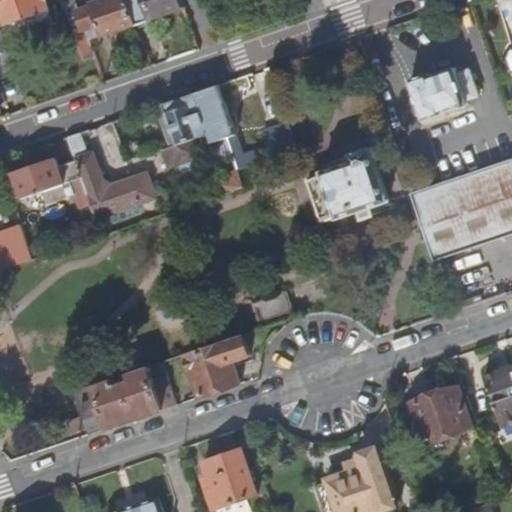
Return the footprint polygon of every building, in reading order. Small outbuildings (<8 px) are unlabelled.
[(47,0),(0,0),(8,21),(9,21),(49,7),(50,6),(47,0)] [(76,0),(62,0),(66,12),(74,9),(77,17),(81,28),(75,30),(85,60),(96,56),(87,30),(81,12),(76,0)] [(101,25),(105,36),(138,25),(129,0),(104,0),(94,4),(96,7),(81,12),(87,30),(101,25)] [(154,19),(186,8),(183,0),(129,0),(138,25),(139,27),(154,21),(154,19)] [(49,7),(9,21),(12,31),(52,17),(49,7)] [(72,19),(75,30),(81,28),(77,17),(72,19)] [(431,74),(412,80),(426,121),(445,115),(445,113),(469,105),(468,101),(481,97),(471,69),(458,74),(456,68),(432,76),(431,74)] [(171,147),(180,144),(166,104),(157,107),(171,147)] [(128,162),(165,149),(171,147),(157,107),(114,122),(128,162)] [(289,123),(265,131),(274,158),(298,150),(289,123)] [(82,133),(69,138),(78,161),(93,205),(100,224),(104,223),(102,217),(156,198),(147,174),(111,186),(105,183),(98,162),(97,162),(94,155),(90,156),(82,133)] [(237,134),(230,136),(241,169),(248,167),(237,134)] [(171,147),(165,149),(171,166),(194,158),(188,141),(180,144),(171,147)] [(390,202),(372,149),(353,156),(355,162),(323,173),(324,175),(309,180),(323,223),(338,218),(339,219),(359,213),(362,221),(374,217),(371,208),(390,202)] [(511,159),(415,190),(437,258),(511,234),(511,159)] [(93,205),(78,161),(60,167),(57,160),(17,174),(25,198),(44,192),(48,205),(76,195),(81,209),(93,205)] [(226,193),(246,186),(240,170),(232,172),(224,185),(226,193)] [(0,254),(5,270),(34,260),(23,225),(0,232),(0,254)] [(189,357),(203,397),(243,383),(235,361),(252,356),(246,337),(189,357)] [(91,428),(92,435),(179,405),(169,376),(156,381),(151,366),(132,372),(135,381),(118,387),(115,378),(80,390),(87,416),(91,428)] [(511,366),(486,376),(505,427),(511,424),(511,366)] [(428,443),(475,427),(461,387),(414,403),(428,443)] [(72,434),(91,428),(87,416),(69,422),(72,434)] [(370,511),(403,501),(383,446),(361,455),(362,457),(365,466),(350,472),(329,479),(340,511),(370,511)] [(245,449),(206,462),(213,483),(209,485),(217,509),(260,495),(245,449)] [(347,462),(350,472),(365,466),(362,457),(347,462)] [(340,511),(329,479),(318,483),(327,511),(340,511)] [(165,511),(161,499),(121,511),(165,511)]
